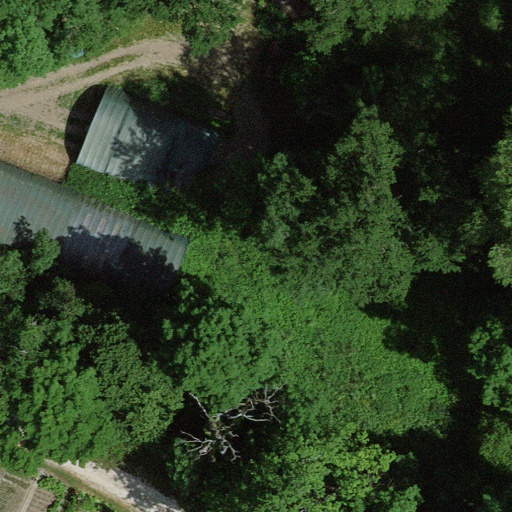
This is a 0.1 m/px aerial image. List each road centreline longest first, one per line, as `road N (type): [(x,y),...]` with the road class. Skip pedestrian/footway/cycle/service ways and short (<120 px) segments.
road 1 (track): [(0,93),(192,40),(229,16),(237,0)]
road 2 (track): [(0,415),(168,511)]
